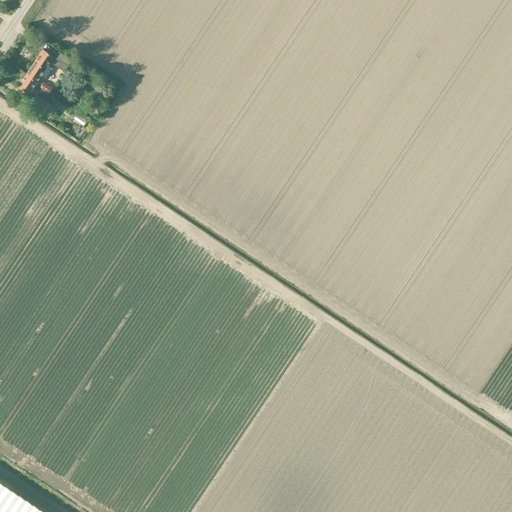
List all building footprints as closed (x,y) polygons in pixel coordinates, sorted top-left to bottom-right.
[(44,69),(49,62),(53,56),(52,56),(42,49),(25,74),(36,81),(44,69)] [(53,56),(49,62),(63,71),(71,59),(57,50),(52,56),(53,56)] [(27,94),(36,81),(25,74),(17,87),(27,94)] [(43,91),(47,85),(43,82),(38,88),(43,91)] [(43,91),(48,94),(52,88),(47,85),(43,91)] [(46,117),(51,110),(53,107),(44,101),(37,111),(46,117)] [(44,511),(0,482),(0,511),(44,511)]
